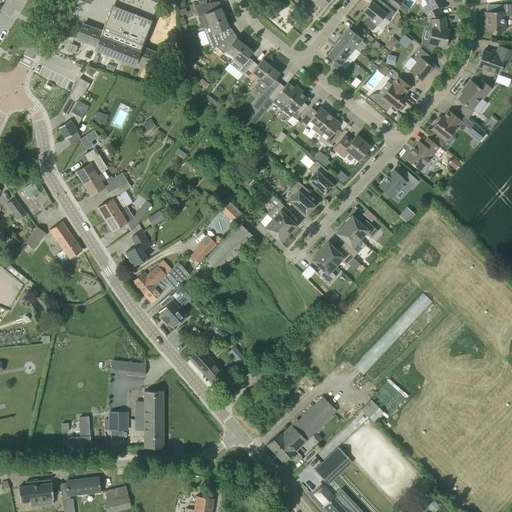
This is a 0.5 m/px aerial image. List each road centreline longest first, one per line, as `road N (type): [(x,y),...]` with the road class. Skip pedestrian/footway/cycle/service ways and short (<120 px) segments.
road 1 (tertiary): [(239,433),(118,288),(70,216),(46,167),(39,126),(11,89)]
road 2 (unclassified): [(239,433),(186,457),(0,465)]
road 3 (residential): [(398,142),(457,70),(464,0)]
road 4 (residential): [(398,142),(293,257)]
